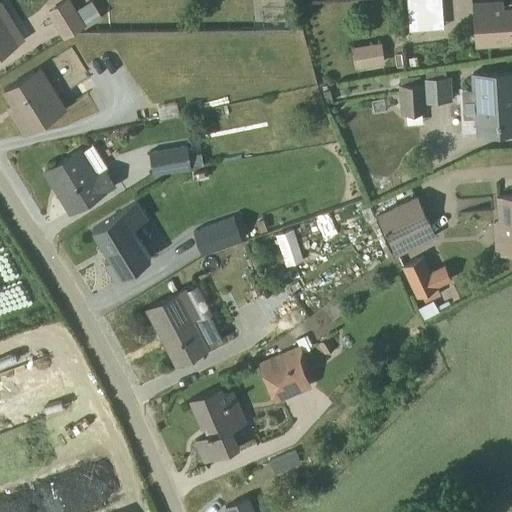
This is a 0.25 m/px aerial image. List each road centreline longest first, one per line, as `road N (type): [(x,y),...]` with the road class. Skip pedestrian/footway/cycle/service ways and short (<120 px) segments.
road 1 (residential): [(0,182),(117,374),(178,511)]
road 2 (unknown): [(128,397),(262,327)]
